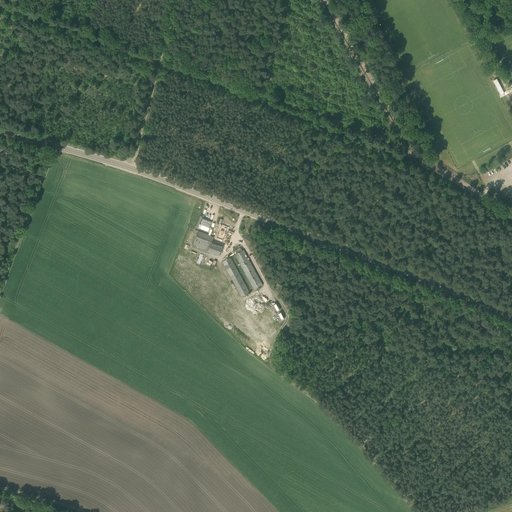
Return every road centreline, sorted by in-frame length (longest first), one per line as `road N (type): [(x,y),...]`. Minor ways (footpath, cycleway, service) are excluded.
road 1 (tertiary): [(511,316),(131,168),(0,131)]
road 2 (track): [(362,453),(268,356),(292,313),(251,251),(248,212)]
road 3 (track): [(160,64),(424,161)]
road 4 (track): [(325,0),(424,161)]
road 5 (track): [(160,64),(41,18)]
